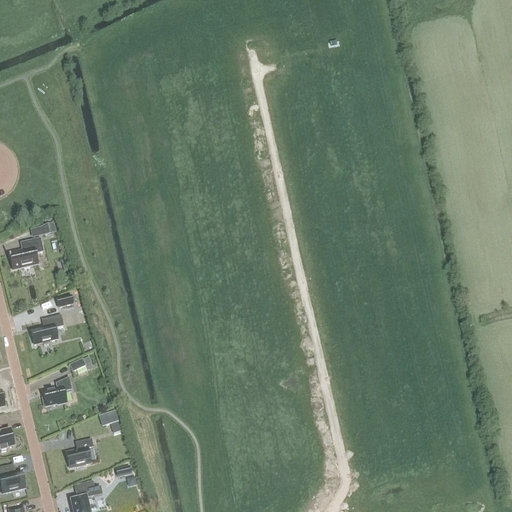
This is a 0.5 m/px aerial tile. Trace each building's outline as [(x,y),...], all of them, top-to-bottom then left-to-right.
[(220,74),(210,77),(213,92),(216,92),(219,106),(233,103),(230,89),(239,87),(236,71),(228,73),(227,68),(219,70),(220,74)] [(231,143),(233,155),(253,150),(250,136),(236,139),(235,133),(223,136),(225,145),(231,143)] [(237,186),(235,186),(238,203),(264,198),(260,181),(250,183),(249,175),(235,178),(237,186)] [(242,232),(245,231),(248,247),(273,241),(269,224),(257,226),(255,217),(240,220),(242,232)] [(49,235),(47,225),(41,228),(43,237),(49,235)] [(32,266),(38,265),(36,255),(44,253),(41,240),(21,245),(23,252),(20,253),(20,254),(10,257),(10,258),(9,259),(10,261),(11,260),(13,270),(23,268),(23,270),(32,268),(32,266)] [(254,270),(257,284),(281,279),(278,263),(267,266),(266,259),(250,263),(252,270),(254,270)] [(56,299),(58,308),(73,305),(71,296),(56,299)] [(43,329),(30,332),(34,347),(42,345),(43,347),(50,345),(49,343),(57,341),(55,330),(63,328),(61,317),(41,322),(43,329)] [(269,350),(272,363),(294,358),(291,344),(280,347),(279,340),(263,344),(265,351),(269,350)] [(55,348),(42,351),(43,356),(56,353),(55,348)] [(86,368),(82,360),(69,366),(72,374),(86,368)] [(56,385),(58,391),(42,395),(45,407),(46,407),(46,408),(57,406),(57,407),(68,405),(66,395),(73,393),(70,379),(56,385)] [(285,394),(282,394),(286,411),(312,406),(308,389),(299,391),(297,382),(283,385),(285,394)] [(114,413),(99,418),(102,428),(117,423),(114,413)] [(296,424),(280,427),(283,439),(291,437),(293,449),(301,447),(301,449),(309,447),(309,446),(318,444),(315,429),(298,432),(296,424)] [(0,454),(7,453),(7,451),(14,449),(10,431),(0,433),(0,454)] [(77,453),(66,455),(69,470),(76,468),(76,470),(84,468),(84,466),(90,465),(87,450),(93,449),(91,441),(75,445),(77,453)] [(13,466),(0,469),(0,487),(2,495),(25,490),(24,487),(23,483),(21,474),(15,476),(13,466)] [(79,501),(71,503),(73,511),(88,511),(89,511),(97,510),(94,498),(103,496),(101,488),(77,493),(79,501)] [(124,500),(127,511),(134,511),(144,509),(138,488),(116,494),(119,502),(124,500)]
